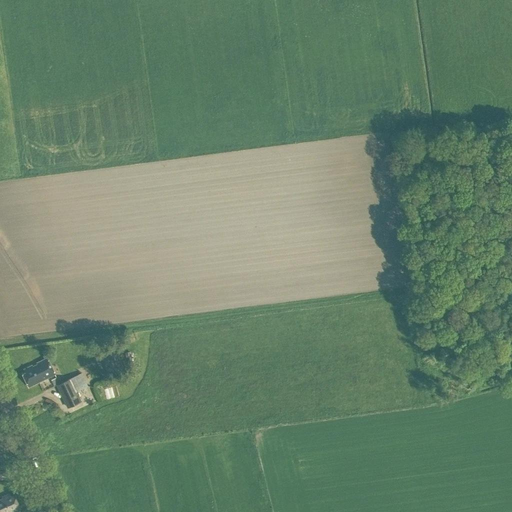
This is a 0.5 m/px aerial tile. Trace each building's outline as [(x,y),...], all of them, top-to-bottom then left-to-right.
[(115,353),(109,356),(113,368),(120,366),(115,353)] [(55,374),(47,358),(37,362),(38,365),(32,368),(31,365),(23,369),(25,372),(23,373),(29,386),(55,374)] [(82,403),(77,391),(88,387),(83,375),(59,386),(68,408),(82,403)] [(59,377),(51,380),(53,385),(61,382),(59,377)] [(0,511),(16,511),(22,510),(15,494),(12,496),(11,493),(3,497),(4,498),(0,499),(0,511)]
